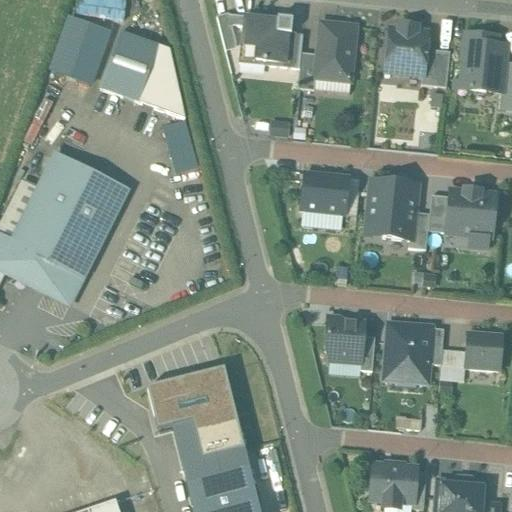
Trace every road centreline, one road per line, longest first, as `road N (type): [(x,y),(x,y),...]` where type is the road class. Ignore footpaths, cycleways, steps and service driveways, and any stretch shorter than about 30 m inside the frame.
road 1 (residential): [(511,177),(226,147)]
road 2 (residential): [(0,393),(14,397),(263,297)]
road 3 (residential): [(263,297),(511,317)]
road 4 (residential): [(302,439),(511,457)]
road 5 (residential): [(226,147),(263,297)]
road 6 (residential): [(187,0),(226,147)]
road 7 (residential): [(263,297),(302,439)]
